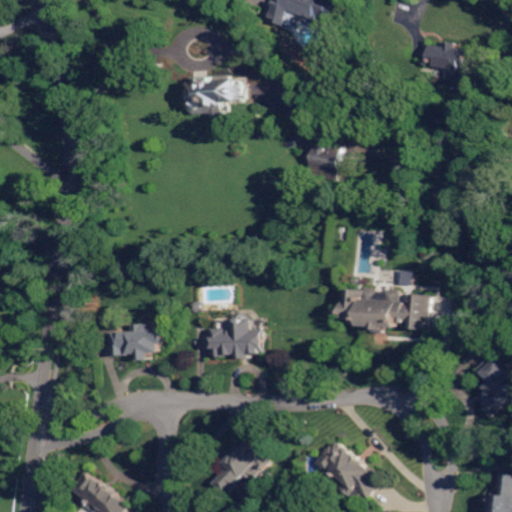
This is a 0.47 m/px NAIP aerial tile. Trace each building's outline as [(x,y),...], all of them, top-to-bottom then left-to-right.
[(341,0),(338,10),(333,8),(329,19),(320,16),(319,19),(292,9),(293,5),(279,0),(341,0)] [(460,48),(475,50),(472,70),(482,72),(480,84),(470,83),(469,90),(456,88),(457,82),(447,81),(449,68),(433,66),(434,61),(431,60),(434,44),(448,46),(449,41),(461,43),(460,48)] [(220,81),(229,80),(230,80),(244,79),(246,101),(228,103),(229,117),(215,118),(215,114),(200,115),(193,109),(193,100),(197,95),(197,83),(208,82),(208,78),(220,77),(220,81)] [(341,181),(314,176),(320,143),(347,148),(341,181)] [(449,211),(433,209),(437,186),(452,188),(449,211)] [(384,291),(393,291),(396,289),(404,289),(407,293),(407,299),(413,299),(412,301),(415,301),(416,293),(436,294),(435,329),(413,329),(414,323),(404,322),(404,327),(392,325),(392,328),(380,328),(380,325),(367,324),(367,320),(350,319),(352,288),(372,289),(373,287),(381,287),(384,291)] [(202,312),(197,309),(197,304),(201,301),(206,304),(207,309),(202,312)] [(258,330),(269,329),(270,353),(219,357),(217,329),(239,327),(238,319),(257,318),(258,330)] [(151,330),(174,330),(174,343),(166,343),(167,352),(156,353),(156,358),(145,359),(145,353),(136,353),(136,355),(120,356),(118,333),(129,332),(129,331),(138,330),(138,324),(150,324),(151,330)] [(511,403),(511,404),(497,416),(489,408),(494,403),(494,389),(490,386),(497,380),(486,367),(501,350),(511,361),(511,403)] [(258,481),(250,474),(232,494),(219,483),(234,465),(232,463),(253,439),(276,460),(258,481)] [(391,478),(375,497),(370,493),(362,501),(346,488),(353,480),(340,469),(336,474),(323,463),(343,439),(391,478)] [(98,477),(100,475),(135,503),(127,511),(107,511),(79,488),(92,472),(98,477)] [(511,511),(495,511),(498,492),(505,493),(506,473),(511,473),(511,511)]
